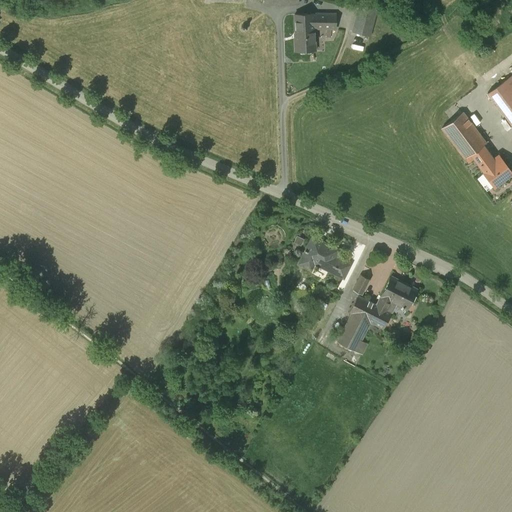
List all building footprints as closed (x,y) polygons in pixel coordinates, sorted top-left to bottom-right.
[(377,7),(360,3),(353,31),(369,35),(377,7)] [(314,13),(295,14),(295,30),(296,41),(295,41),(295,51),(315,50),(314,29),(314,13)] [(344,14),(314,13),(314,29),(344,29),(344,14)] [(511,74),(504,81),(488,92),(511,125),(511,74)] [(485,142),(462,112),(456,117),(442,128),(465,158),(471,153),(485,142)] [(494,159),(483,145),(488,141),(488,140),(485,142),(471,153),(474,158),(484,172),(483,173),(486,172),(495,185),(493,186),(493,187),(511,172),(502,159),(501,159),(499,156),(494,159)] [(471,153),(465,158),(468,162),(474,158),(471,153)] [(495,185),(486,172),(483,173),(477,178),(486,191),(493,186),(495,185)] [(338,250),(313,237),(306,250),(305,250),(304,251),(305,251),(300,263),(309,267),(313,259),(337,271),(342,261),(334,257),(338,250)] [(337,271),(336,273),(343,277),(349,265),(342,261),(337,271)] [(360,274),(353,290),(362,294),(369,279),(360,274)] [(417,289),(390,276),(381,295),(391,300),(407,309),(417,289)] [(376,304),(357,295),(349,311),(352,313),(370,322),(383,329),(391,312),(376,304)] [(391,300),(381,295),(376,304),(385,309),(386,307),(387,308),(391,300)] [(370,322),(352,313),(337,341),(362,354),(367,343),(361,340),(370,322)]
